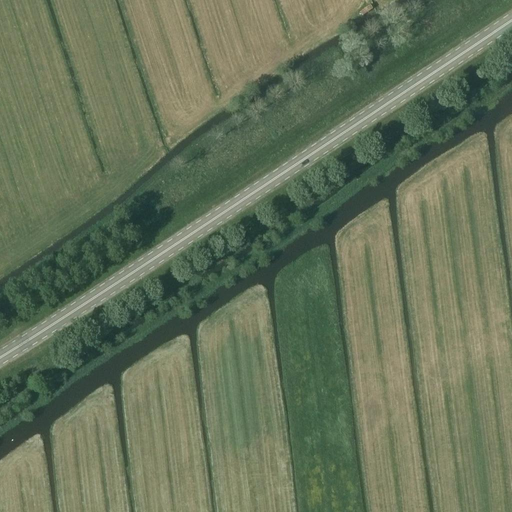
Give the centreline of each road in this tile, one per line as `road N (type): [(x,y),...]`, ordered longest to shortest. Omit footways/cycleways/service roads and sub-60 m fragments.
road 1 (track): [(0,431),(511,83)]
road 2 (primary): [(0,357),(511,20)]
